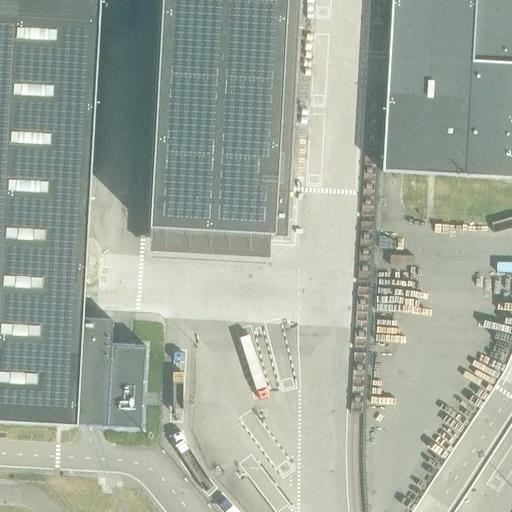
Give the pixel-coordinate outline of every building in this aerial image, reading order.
[(0,0),(0,423),(76,428),(77,427),(91,427),(141,430),(146,347),(111,345),(113,321),(83,319),(99,29),(126,30),(128,0),(0,0)] [(160,0),(148,230),(286,238),(299,0),(160,0)] [(511,0),(391,0),(382,173),(511,180),(511,165),(511,0)] [(379,336),(392,337),(394,314),(381,313),(379,336)] [(392,433),(373,433),(374,455),(392,454),(392,433)]
